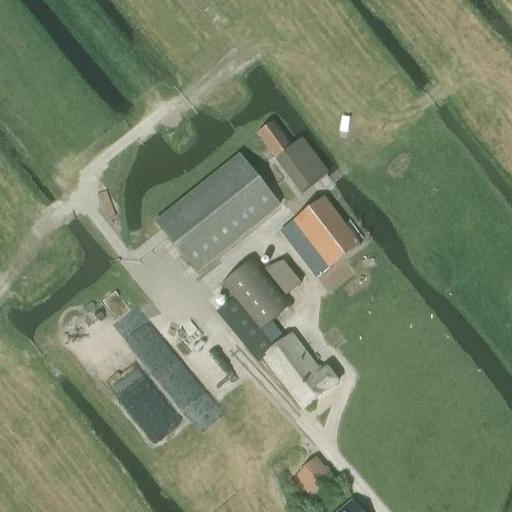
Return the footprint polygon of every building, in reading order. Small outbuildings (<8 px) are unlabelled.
[(155,224),(195,274),(280,207),(240,157),(155,224)] [(324,199),(280,232),(318,279),(360,247),(324,199)] [(266,270),(287,297),(301,285),(283,263),(266,270)] [(228,295),(259,334),(271,323),(293,306),(261,268),(228,295)] [(271,323),(259,334),(272,351),(285,341),(271,323)] [(303,410),(338,384),(327,369),(320,374),(292,336),(285,341),(272,351),(270,353),(263,358),(303,410)] [(299,481),(292,486),(300,496),(307,490),(317,503),(337,486),(315,460),(295,477),(299,481)] [(360,511),(352,502),(340,511),(360,511)]
